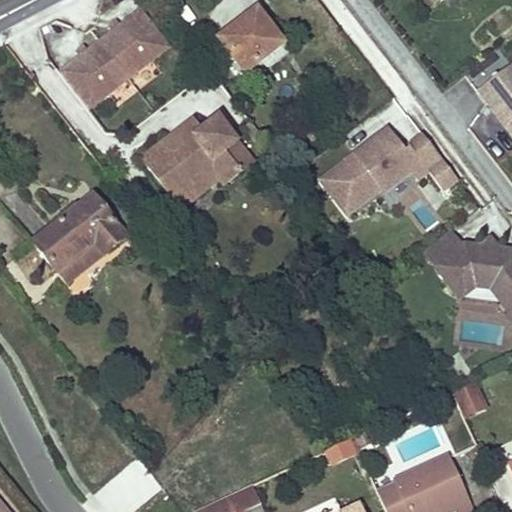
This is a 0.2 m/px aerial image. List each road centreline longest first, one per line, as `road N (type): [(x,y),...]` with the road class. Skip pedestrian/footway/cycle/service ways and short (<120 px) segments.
road 1 (residential): [(467,131),(361,0)]
road 2 (residential): [(68,511),(0,378)]
